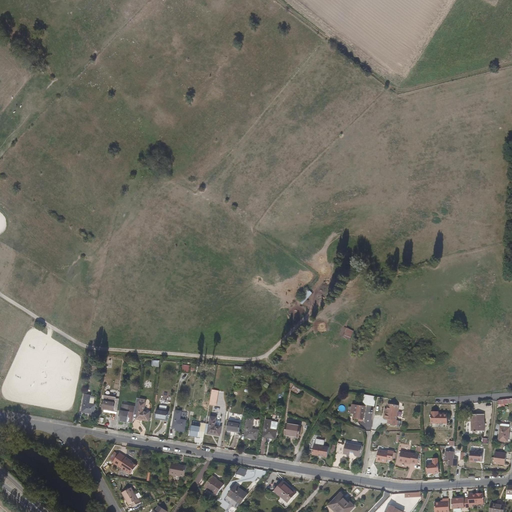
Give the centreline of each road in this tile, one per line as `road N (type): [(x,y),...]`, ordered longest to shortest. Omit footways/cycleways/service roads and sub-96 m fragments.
road 1 (residential): [(65,428),(402,487),(511,480)]
road 2 (track): [(293,468),(344,387),(430,401)]
